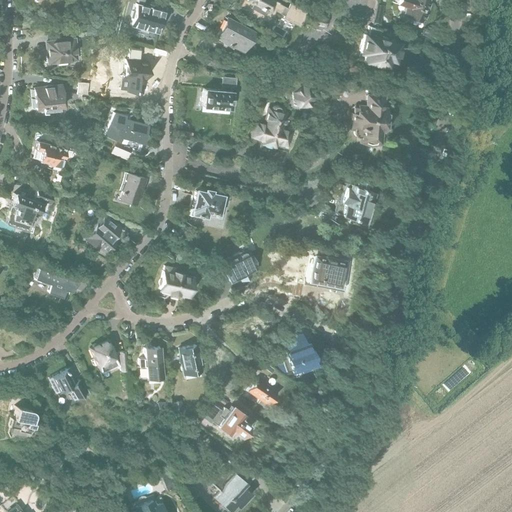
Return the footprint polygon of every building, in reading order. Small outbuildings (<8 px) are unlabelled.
[(122,0),(116,0),(113,12),(122,15),(117,37),(153,47),(156,32),(157,32),(159,26),(160,27),(162,18),(161,17),(163,11),(157,9),(157,6),(150,4),(149,7),(133,3),(126,1),(122,0)] [(240,0),(238,9),(250,12),(269,22),(275,11),(284,16),(289,8),(279,3),(280,2),(274,0),(240,0)] [(426,0),(396,0),(395,3),(405,6),(402,15),(419,20),(420,18),(423,17),(424,13),(422,10),(423,7),(426,5),(427,2),(426,0)] [(293,4),(286,18),(300,25),(307,12),(293,4)] [(311,23),(310,27),(321,29),(322,25),(325,26),(327,18),(309,14),(308,22),(311,23)] [(215,36),(241,50),(247,40),(248,41),(251,37),(249,36),(251,31),(239,24),(237,27),(224,20),(215,36)] [(395,31),(377,27),(368,25),(366,34),(362,33),(357,59),(363,60),(364,63),(375,65),(377,63),(391,66),(393,57),(391,57),(395,40),(393,39),(395,31)] [(74,39),(46,42),(48,62),(58,61),(58,62),(59,62),(65,62),(66,61),(66,60),(71,59),(71,52),(75,52),(74,39)] [(125,58),(123,76),(127,76),(126,89),(141,91),(142,78),(144,78),(146,61),(139,60),(141,49),(129,48),(127,59),(125,58)] [(203,88),(201,105),(229,108),(230,90),(229,90),(230,85),(234,86),(235,78),(221,76),(220,84),(222,84),(221,89),(203,88)] [(77,83),(75,95),(86,98),(89,86),(77,83)] [(63,106),(61,85),(33,88),(35,109),(63,106)] [(307,90),(299,86),(292,92),(293,100),(301,104),(308,99),(307,90)] [(355,114),(352,113),(351,127),(353,127),(353,132),(354,134),(355,136),(358,137),(361,138),(361,139),(364,140),(367,142),(370,143),(373,142),(376,141),(379,141),(380,129),(383,130),(385,109),(382,109),(383,97),(367,95),(366,108),(355,107),(355,114)] [(272,107),(271,109),(268,109),(264,124),(253,121),(250,135),(261,138),(260,142),(274,145),(275,141),(286,145),(290,131),(279,128),(283,113),(281,112),(281,109),(279,107),(277,106),(274,106),(272,107)] [(125,147),(139,151),(146,124),(144,123),(144,124),(123,118),(124,116),(124,115),(113,112),(104,134),(116,139),(118,134),(123,137),(128,138),(125,147)] [(36,140),(34,149),(35,149),(35,148),(39,149),(36,159),(37,159),(37,158),(45,160),(44,163),(51,165),(51,164),(60,167),(62,159),(65,148),(37,141),(37,140),(36,140)] [(103,143),(101,148),(108,151),(110,146),(103,143)] [(136,204),(143,177),(126,172),(119,200),(136,204)] [(335,205),(344,208),(341,215),(362,221),(372,191),(354,185),(353,188),(341,185),(335,205)] [(28,198),(27,197),(21,195),(13,193),(10,203),(14,204),(9,216),(28,223),(33,211),(40,214),(44,201),(49,202),(52,195),(37,189),(34,197),(35,197),(34,200),(28,198)] [(195,190),(190,212),(195,213),(195,215),(198,215),(198,214),(204,215),(205,210),(209,211),(209,212),(212,213),(212,212),(216,213),(220,195),(209,193),(209,191),(204,189),(203,192),(195,190)] [(85,231),(85,232),(85,235),(86,236),(105,252),(115,239),(110,235),(112,232),(114,233),(119,227),(105,215),(105,216),(103,215),(102,215),(101,215),(99,216),(98,216),(97,217),(95,217),(94,218),(93,219),(92,220),(91,221),(90,223),(88,225),(87,227),(86,228),(86,230),(85,231)] [(255,268),(247,250),(220,261),(228,280),(236,276),(234,271),(238,270),(239,273),(246,271),(246,272),(255,268)] [(301,283),(341,290),(347,261),(307,253),(301,283)] [(159,280),(158,283),(159,285),(158,288),(169,291),(168,294),(175,296),(176,292),(186,294),(188,286),(190,276),(180,274),(180,273),(173,271),(173,267),(164,265),(163,270),(162,270),(160,278),(159,280)] [(37,268),(33,277),(50,283),(47,291),(61,296),(61,295),(60,295),(63,288),(71,291),(74,281),(67,278),(37,268)] [(262,331),(262,321),(248,321),(248,331),(262,331)] [(0,333),(0,345),(6,348),(7,348),(7,347),(11,337),(0,333)] [(301,338),(299,333),(279,340),(280,344),(276,346),(282,363),(274,366),(282,372),(290,369),(290,370),(298,367),(300,368),(304,367),(305,365),(313,362),(306,341),(300,343),(298,339),(301,338)] [(90,347),(100,371),(116,364),(113,357),(114,357),(106,340),(97,344),(95,343),(92,344),(92,346),(90,347)] [(135,341),(128,341),(129,356),(136,356),(135,341)] [(178,348),(183,373),(200,370),(195,344),(178,348)] [(145,357),(138,358),(139,366),(145,366),(146,377),(162,376),(161,364),(159,365),(158,346),(152,347),(151,345),(146,346),(146,347),(144,347),(145,357)] [(67,366),(67,367),(48,377),(52,385),(51,386),(55,392),(56,392),(67,386),(72,396),(84,390),(79,379),(76,374),(78,373),(72,363),(67,366)] [(246,390),(266,404),(275,391),(255,377),(246,390)] [(181,400),(170,401),(171,415),(182,414),(182,413),(185,413),(184,407),(181,407),(181,400)] [(238,410),(227,403),(224,407),(220,405),(220,404),(217,408),(209,403),(200,415),(208,421),(210,419),(213,421),(213,422),(223,430),(227,425),(236,432),(237,430),(240,433),(246,425),(242,422),(243,421),(234,415),(238,410)] [(32,426),(33,422),(30,421),(32,414),(32,411),(30,409),(28,408),(16,406),(14,405),(13,407),(14,407),(12,417),(10,417),(8,426),(18,428),(18,430),(29,432),(30,426),(32,426)] [(234,472),(212,496),(222,505),(221,506),(225,509),(226,509),(229,511),(231,511),(250,492),(244,487),(257,472),(252,469),(248,469),(239,470),(234,472)] [(210,482),(215,476),(209,470),(203,476),(210,482)] [(189,487),(184,493),(188,497),(191,500),(199,491),(192,485),(189,487)] [(162,511),(160,504),(163,502),(160,496),(152,499),(151,497),(134,504),(137,510),(131,511),(162,511)]
